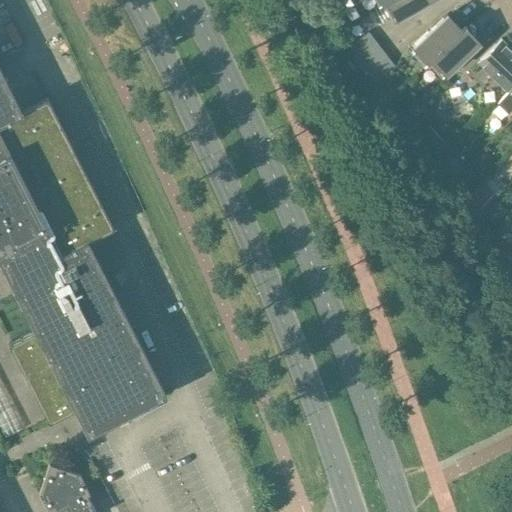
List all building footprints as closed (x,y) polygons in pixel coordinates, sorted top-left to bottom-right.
[(385,0),(381,2),(382,3),(392,21),(396,19),(417,7),(418,7),(430,0),(385,0)] [(412,46),(408,49),(422,64),(423,65),(427,62),(426,61),(461,29),(460,29),(454,22),(451,26),(442,17),(429,28),(430,29),(412,46)] [(426,61),(427,62),(441,77),(444,74),(463,57),(475,46),(467,37),(471,33),(464,26),(460,29),(461,29),(426,61)] [(374,40),(367,31),(348,46),(355,54),(355,55),(374,40)] [(511,86),(511,49),(501,39),(480,60),(510,89),(511,86)] [(358,65),(380,48),(374,40),(355,55),(355,54),(352,57),(358,65)] [(368,71),(387,57),(380,48),(358,65),(365,74),(368,72),(368,71)] [(383,74),(394,66),(392,64),(387,57),(368,71),(368,72),(375,80),(383,74)] [(0,265),(33,330),(7,343),(46,419),(47,422),(73,409),(86,434),(88,433),(100,427),(115,420),(123,416),(165,394),(151,368),(87,240),(112,227),(46,97),(20,110),(8,85),(0,70),(0,265)] [(330,74),(322,81),(328,89),(337,82),(330,74)] [(383,74),(375,80),(381,89),(390,82),(383,74)] [(343,81),(335,87),(343,98),(351,92),(343,81)] [(511,86),(510,89),(511,90),(499,103),(507,110),(511,105),(511,86)] [(429,126),(412,141),(426,157),(443,142),(429,126)] [(453,158),(443,167),(452,176),(462,167),(453,158)] [(469,165),(454,180),(465,191),(479,177),(469,165)] [(469,195),(463,201),(474,213),(490,197),(478,185),(469,195)] [(496,199),(482,213),(493,225),(507,210),(496,199)] [(511,221),(508,218),(496,231),(510,245),(511,242),(511,221)] [(0,376),(0,430),(2,436),(21,428),(0,376)] [(38,493),(38,495),(46,511),(95,511),(87,495),(89,493),(79,473),(48,463),(38,493)]
